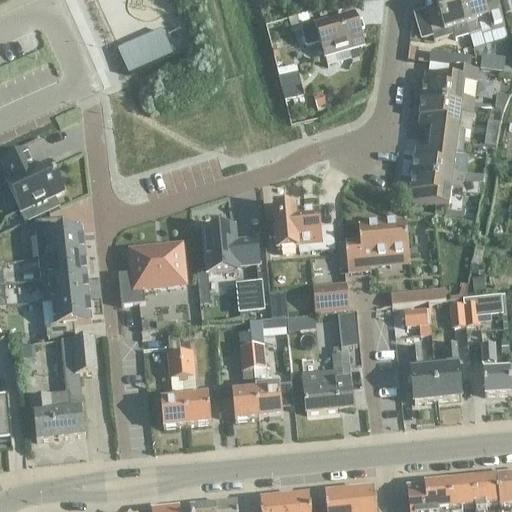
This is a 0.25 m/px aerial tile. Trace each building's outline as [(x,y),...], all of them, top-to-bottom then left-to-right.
[(464,25),(456,0),(432,0),(434,7),(423,11),(430,35),(464,25)] [(456,0),(464,25),(468,37),(482,32),(483,35),(503,29),(498,15),(493,0),(456,0)] [(323,59),(363,47),(356,24),(330,32),(327,20),(300,28),(306,47),(319,44),(323,59)] [(161,30),(117,50),(128,75),(172,55),(161,30)] [(481,53),(479,70),(494,72),(497,55),(481,53)] [(420,102),(471,108),(472,100),(460,98),(462,82),(474,83),(475,71),(447,67),(446,78),(424,75),(420,102)] [(439,132),(437,142),(460,145),(462,132),(456,132),(459,114),(470,115),(471,108),(420,102),(416,129),(439,132)] [(414,150),(411,177),(461,183),(462,175),(451,173),(454,155),(459,155),(460,145),(437,142),(436,153),(414,150)] [(27,151),(2,163),(10,181),(6,183),(20,213),(63,193),(49,163),(35,169),(27,151)] [(477,185),(461,183),(411,177),(407,203),(447,208),(449,189),(459,190),(459,195),(476,197),(477,185)] [(277,212),(273,213),(277,252),(298,250),(298,247),(319,245),(319,253),(334,251),(331,228),(318,229),(317,211),(294,214),(294,210),(290,211),(290,207),(277,208),(277,212)] [(38,260),(84,256),(81,231),(63,233),(62,219),(38,222),(34,224),(38,260)] [(368,261),(408,257),(405,223),(357,228),(359,241),(344,243),(347,276),(370,273),(368,261)] [(235,243),(234,228),(203,232),(207,275),(238,272),(238,268),(259,266),(256,241),(235,243)] [(143,301),(142,288),(184,283),(180,244),(128,249),(130,271),(116,272),(120,304),(143,301)] [(86,277),(84,256),(38,260),(40,282),(86,277)] [(43,303),(88,299),(86,277),(40,282),(43,303)] [(259,284),(237,286),(239,312),(261,310),(259,284)] [(313,289),(315,315),(347,312),(345,286),(313,289)] [(445,292),(418,294),(419,306),(446,304),(445,292)] [(391,308),(419,306),(418,294),(390,296),(391,308)] [(502,298),(464,301),(465,306),(467,328),(478,327),(477,318),(504,315),(502,298)] [(43,303),(43,304),(51,303),(54,326),(45,327),(46,339),(74,337),(73,325),(91,323),(88,299),(43,303)] [(465,329),(463,306),(449,307),(451,330),(465,329)] [(358,346),(354,312),(338,314),(342,348),(358,346)] [(419,337),(430,336),(427,312),(404,315),(406,329),(418,328),(419,337)] [(155,321),(141,322),(142,333),(156,332),(155,321)] [(267,391),(265,371),(260,323),(248,324),(251,348),(258,421),(281,419),(278,390),(267,391)] [(79,376),(96,374),(92,339),(61,342),(67,396),(31,399),(35,442),(84,438),(82,412),(79,376)] [(187,344),(178,345),(181,384),(185,384),(185,379),(193,379),(191,354),(189,354),(187,344)] [(433,368),(437,403),(461,400),(455,344),(443,346),(445,367),(433,368)] [(177,384),(181,384),(178,345),(168,346),(169,356),(166,357),(169,381),(176,381),(177,384)] [(511,397),(509,371),(495,373),(493,347),(481,348),(484,399),(511,397)] [(258,421),(251,348),(239,349),(241,374),(243,393),(231,395),(234,423),(258,421)] [(437,403),(433,368),(421,370),(419,348),(407,349),(413,405),(437,403)] [(301,377),(303,394),(305,416),(353,411),(346,355),(331,356),(332,373),(301,377)] [(183,400),(185,428),(209,426),(206,398),(183,400)] [(0,446),(10,446),(6,400),(0,400),(0,446)] [(185,428),(183,400),(159,402),(162,430),(185,428)] [(511,507),(511,477),(496,479),(499,505),(499,509),(511,507)] [(499,505),(496,479),(472,482),(475,508),(475,511),(486,511),(486,507),(499,505)] [(475,508),(472,482),(448,484),(451,511),(461,511),(461,509),(475,508)] [(424,487),(426,511),(437,511),(451,510),(451,511),(448,484),(424,487)] [(426,511),(424,487),(408,489),(409,511),(415,511),(426,511)] [(350,494),(351,511),(374,511),(373,491),(350,494)] [(351,511),(350,494),(325,496),(326,511),(351,511)] [(286,511),(309,511),(308,498),(285,500),(286,511)] [(286,511),(285,500),(260,503),(260,511),(286,511)]
